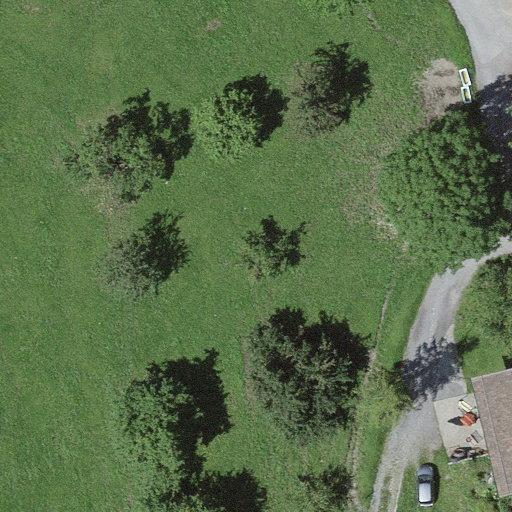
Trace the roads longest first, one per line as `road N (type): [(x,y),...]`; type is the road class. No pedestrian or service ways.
road 1 (track): [(511,218),(437,302),(378,511)]
road 2 (track): [(511,211),(486,40),(462,0)]
